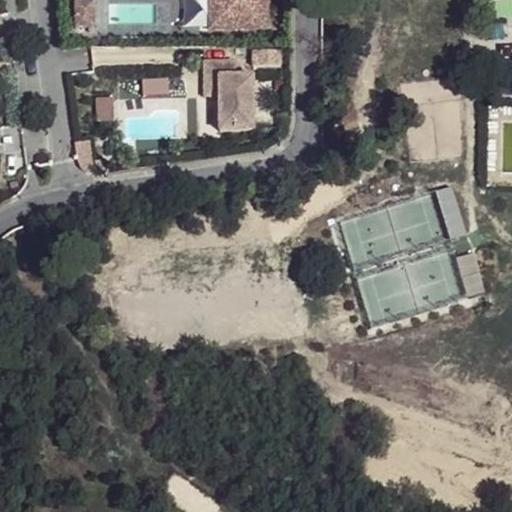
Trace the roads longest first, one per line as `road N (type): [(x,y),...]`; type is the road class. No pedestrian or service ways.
road 1 (unclassified): [(60,195),(294,154),(306,143),(309,114),(308,0)]
road 2 (residential): [(39,0),(60,195)]
